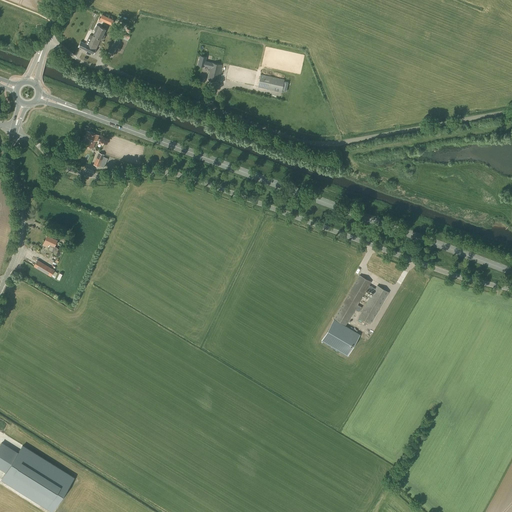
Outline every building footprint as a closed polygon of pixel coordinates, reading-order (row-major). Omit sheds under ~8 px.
[(113,20),(109,17),(102,14),(100,18),(99,17),(98,21),(101,23),(102,21),(111,25),(113,20)] [(103,41),(105,36),(103,35),(106,29),(96,25),(94,30),(95,31),(88,45),(81,41),(78,47),(94,54),(101,40),(103,41)] [(212,63),(205,61),(206,57),(200,56),(198,65),(204,66),(210,67),(207,80),(218,82),(222,65),(212,63)] [(261,74),(258,87),(281,92),(284,80),(261,74)] [(99,135),(87,131),(85,136),(82,144),(93,148),(96,141),(97,141),(99,135)] [(99,167),(104,155),(99,152),(94,164),(99,167)] [(58,239),(51,236),(50,237),(47,235),(43,245),(47,247),(49,243),(51,244),(48,250),(52,252),(51,252),(53,253),(58,255),(61,249),(55,246),(55,245),(58,239)] [(51,276),(54,270),(37,260),(34,266),(51,276)] [(375,289),(369,285),(371,282),(359,275),(334,318),(345,325),(355,309),(359,311),(361,307),(357,305),(366,290),(372,293),(359,317),(370,324),(388,292),(377,286),(375,289)] [(361,334),(341,323),(334,319),(321,341),(348,356),(361,334)] [(23,444),(1,479),(53,511),(75,476),(23,444)]
